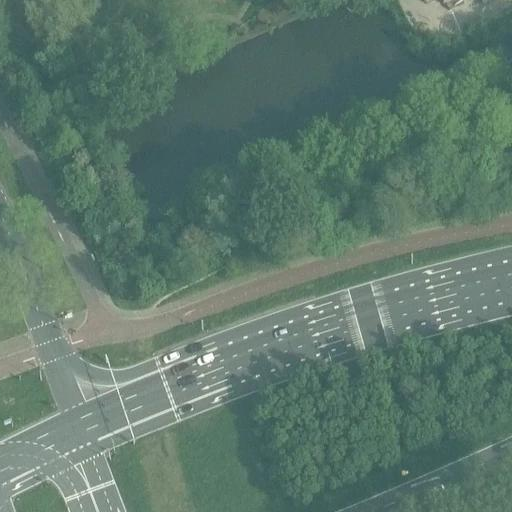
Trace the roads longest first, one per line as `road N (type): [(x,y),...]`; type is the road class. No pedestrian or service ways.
road 1 (trunk): [(511,276),(323,327),(79,424)]
road 2 (tertiary): [(79,424),(0,213)]
road 3 (trunk): [(375,511),(511,453)]
